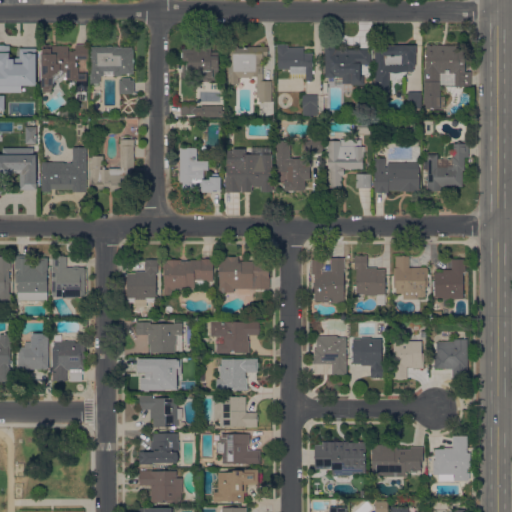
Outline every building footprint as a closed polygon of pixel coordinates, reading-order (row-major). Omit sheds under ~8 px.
[(76,59),(76,61),(77,62),(77,65),(75,66),(79,67),(79,73),(87,73),(87,100),(75,100),(76,86),(76,79),(66,79),(66,72),(63,72),(63,75),(55,81),(55,83),(52,83),(52,91),(43,91),(43,88),(42,88),(42,53),(43,53),(43,44),(46,44),(46,45),(49,45),(49,44),(52,44),(52,46),(69,46),(69,50),(76,50),(75,44),(89,44),(89,59),(76,59)] [(212,44),(212,51),(219,51),(219,79),(210,79),(210,81),(200,81),(200,79),(197,79),(197,77),(187,78),(185,78),(183,77),(182,75),(182,72),(183,71),(183,60),(182,58),(182,51),(183,51),(183,49),(194,49),(194,44),(212,44)] [(248,47),(248,46),(268,46),(268,56),(263,56),(263,58),(261,58),(262,65),(263,65),(263,81),(272,80),(272,101),(260,101),(259,97),(257,97),(257,76),(252,76),(252,77),(238,77),(238,76),(229,76),(228,53),(227,52),(228,47),(230,44),(236,44),(239,47),(248,47)] [(290,68),(278,69),(278,52),(277,44),(288,44),(288,47),(304,47),(304,53),(313,52),(313,54),(312,54),(313,70),(315,70),(315,73),(313,73),(313,80),(306,81),(306,78),(290,78),(290,68)] [(455,72),(440,72),(440,84),(440,108),(424,108),(424,70),(426,70),(426,56),(427,56),(427,44),(430,44),(430,45),(433,45),(433,44),(436,44),(436,45),(458,45),(458,49),(465,49),(465,71),(471,71),(471,86),(455,86),(455,84),(455,72)] [(417,54),(416,54),(416,66),(414,66),(414,71),(406,71),(406,70),(400,70),(400,74),(390,74),(390,93),(379,93),(379,95),(375,95),(375,45),(417,45),(417,54)] [(101,76),(101,81),(99,83),(90,83),(90,74),(92,74),(91,47),(118,46),(118,47),(133,47),(133,50),(134,73),(121,73),(120,76),(116,76),(113,74),(113,70),(104,70),(104,72),(103,72),(103,76),(101,76)] [(325,46),(335,46),(335,49),(371,49),(371,64),(361,64),(361,69),(360,69),(360,76),(364,76),(364,84),(352,84),(352,83),(343,83),(343,77),(325,77),(325,46)] [(0,57),(2,59),(3,58),(17,65),(10,78),(8,77),(6,80),(0,77),(1,75),(0,74),(0,57)] [(122,80),(122,77),(130,77),(130,80),(133,80),(133,81),(134,81),(134,92),(133,92),(133,93),(119,93),(119,80),(122,80)] [(38,114),(19,114),(19,104),(22,104),(22,90),(38,89),(38,114)] [(422,92),(422,108),(408,108),(408,92),(422,92)] [(318,106),(318,115),(303,115),(303,107),(303,95),(318,94),(318,106)] [(222,105),(222,110),(225,110),(225,116),(204,116),(204,115),(195,115),(181,115),(181,103),(183,103),(183,102),(195,102),(195,103),(196,103),(196,107),(202,106),(202,105),(222,105)] [(70,107),(70,115),(61,116),(61,108),(70,107)] [(356,121),(371,121),(371,133),(357,134),(356,121)] [(25,144),(25,126),(36,126),(36,144),(25,144)] [(91,176),(91,157),(93,157),(93,155),(104,155),(104,166),(106,166),(106,169),(109,169),(109,168),(121,168),(120,139),(134,139),(135,167),(132,167),(132,190),(107,191),(107,189),(88,189),(87,176),(91,176)] [(305,190),(277,190),(276,140),(290,139),(290,158),(312,157),(312,166),(310,166),(310,179),(305,179),(305,190)] [(361,139),(361,146),(366,146),(366,151),(363,151),(363,167),(351,167),(351,169),(345,169),(345,168),(345,175),(342,175),(342,180),(341,180),(341,183),(342,183),(342,188),(330,188),(330,168),(328,168),(328,140),(341,140),(341,139),(361,139)] [(325,140),(325,152),(304,152),(304,140),(325,140)] [(452,156),(454,156),(454,143),(457,143),(457,141),(461,141),(461,143),(469,143),(469,157),(465,157),(465,170),(463,170),(463,186),(440,186),(440,190),(428,190),(428,169),(424,169),(424,161),(428,161),(428,153),(438,153),(438,158),(452,158),(452,156)] [(226,151),(232,151),(232,148),(246,148),(246,154),(251,154),(251,147),(271,146),(272,191),(260,191),(260,186),(252,186),(252,191),(225,192),(225,178),(227,178),(226,151)] [(0,154),(5,154),(5,147),(36,147),(36,189),(20,189),(20,172),(11,172),(11,175),(5,175),(6,191),(0,191),(0,154)] [(197,147),(197,160),(209,160),(209,170),(204,170),(204,179),(210,179),(210,176),(213,176),(213,174),(219,174),(219,176),(222,176),(222,191),(212,191),(212,192),(183,192),(183,182),(180,182),(180,147),(197,147)] [(77,157),(77,155),(88,155),(88,174),(72,174),(72,182),(64,182),(64,188),(52,188),(52,189),(42,189),(42,161),(51,161),(51,157),(77,157)] [(420,162),(420,187),(420,191),(401,191),(401,190),(388,190),(388,192),(375,192),(375,167),(374,167),(374,158),(385,158),(385,167),(388,167),(388,162),(420,162)] [(371,173),(371,188),(356,187),(356,173),(371,173)] [(67,267),(73,267),(73,266),(79,266),(79,267),(85,267),(85,268),(86,268),(86,296),(75,296),(75,297),(63,297),(63,296),(54,296),(53,296),(52,256),(58,256),(58,254),(64,254),(64,256),(67,256),(67,267)] [(18,282),(16,282),(16,272),(18,272),(18,269),(16,269),(16,255),(30,255),(30,267),(37,267),(37,257),(48,257),(48,269),(48,300),(18,300),(18,282)] [(234,292),(219,292),(219,285),(220,285),(220,255),(226,255),(226,256),(238,256),(238,260),(258,260),(258,259),(269,259),(270,268),(270,273),(269,273),(269,277),(270,277),(270,288),(234,288),(234,292)] [(377,267),(377,269),(385,269),(386,294),(387,304),(376,304),(376,295),(367,295),(367,294),(357,294),(357,269),(355,269),(355,255),(368,255),(368,267),(377,267)] [(428,267),(428,274),(430,274),(430,276),(428,276),(428,286),(426,286),(426,296),(418,297),(418,298),(403,299),(403,292),(396,292),(396,288),(394,288),(394,267),(396,267),(396,256),(409,255),(410,267),(428,267)] [(0,256),(12,256),(12,269),(10,269),(10,277),(11,277),(11,282),(10,282),(10,293),(12,293),(12,309),(0,309),(0,256)] [(208,281),(208,291),(195,291),(195,288),(176,288),(176,289),(172,289),(172,294),(164,294),(165,259),(181,259),(181,261),(191,261),(191,259),(201,259),(201,258),(214,259),(214,281),(208,281)] [(330,302),(322,302),(322,300),(315,300),(314,271),(331,270),(331,259),(345,258),(345,271),(344,271),(344,302),(330,302)] [(136,271),(145,270),(145,259),(158,259),(159,273),(156,273),(157,297),(156,297),(156,302),(147,302),(147,307),(135,307),(135,302),(128,302),(128,272),(136,272),(136,271)] [(452,269),(452,261),(463,261),(464,298),(443,298),(443,297),(435,297),(435,286),(433,286),(433,280),(435,280),(435,272),(444,272),(444,269),(452,269)] [(217,336),(211,336),(211,321),(225,320),(225,321),(260,321),(260,324),(261,324),(261,331),(260,331),(260,335),(249,335),(249,340),(250,340),(250,352),(235,352),(235,350),(231,350),(231,352),(217,352),(217,336)] [(176,344),(175,344),(175,352),(150,352),(150,343),(148,343),(148,334),(137,334),(137,321),(151,321),(151,323),(175,323),(175,334),(176,334),(176,344)] [(48,368),(48,369),(46,369),(46,368),(31,368),(31,381),(18,381),(18,380),(16,380),(16,369),(19,369),(19,346),(25,346),(25,341),(31,341),(31,335),(32,335),(32,333),(49,333),(49,368),(48,368)] [(0,334),(12,334),(12,349),(11,349),(11,364),(9,364),(9,365),(10,365),(10,368),(12,368),(12,381),(0,381),(0,334)] [(86,367),(85,367),(85,369),(83,369),(83,381),(70,381),(70,369),(67,369),(67,381),(53,381),(53,367),(55,367),(55,364),(53,364),(53,341),(55,341),(55,334),(62,334),(62,340),(76,340),(76,342),(86,342),(86,367)] [(347,374),(332,374),(332,363),(313,364),(313,355),(314,355),(314,348),(317,348),(317,336),(337,335),(337,337),(347,337),(347,374)] [(361,339),(361,337),(371,337),(371,339),(382,339),(382,366),(384,366),(384,377),(371,377),(371,375),(370,375),(370,365),(362,365),(362,363),(353,363),(353,339),(361,339)] [(453,381),(453,369),(445,369),(445,368),(435,368),(435,354),(437,354),(437,343),(439,343),(439,341),(454,341),(454,339),(468,339),(468,381),(453,381)] [(422,353),(424,353),(424,368),(413,368),(413,366),(407,366),(407,378),(403,378),(403,379),(398,379),(393,379),(393,342),(405,342),(405,340),(422,340),(422,353)] [(192,356),(192,357),(195,357),(195,366),(192,366),(192,369),(178,369),(178,356),(192,356)] [(246,377),(248,377),(248,389),(233,389),(233,387),(229,387),(229,390),(217,390),(217,378),(220,378),(220,365),(222,365),(222,358),(258,358),(258,362),(259,362),(259,367),(258,367),(258,371),(246,372),(246,377)] [(164,379),(163,379),(163,390),(137,390),(137,361),(138,361),(138,360),(163,360),(163,361),(164,361),(164,379)] [(154,418),(151,418),(151,409),(140,409),(140,395),(153,395),(153,397),(178,397),(178,408),(182,408),(182,419),(186,426),(154,426),(154,418)] [(246,412),(258,412),(258,426),(246,426),(221,426),(221,420),(215,420),(214,403),(216,403),(216,396),(246,396),(246,412)] [(250,444),(248,444),(248,449),(261,449),(261,463),(223,463),(223,452),(218,452),(218,442),(221,442),(221,440),(220,440),(220,436),(221,436),(221,432),(225,432),(225,433),(250,433),(250,444)] [(178,433),(178,441),(180,441),(180,451),(178,451),(178,455),(179,456),(179,458),(178,459),(178,462),(153,462),(153,464),(140,464),(140,450),(151,450),(151,441),(153,441),(153,433),(178,433)] [(468,452),(471,452),(471,468),(468,468),(468,472),(470,472),(470,479),(468,479),(468,480),(439,481),(439,474),(434,474),(434,460),(435,460),(435,449),(445,449),(445,448),(453,448),(453,435),(468,435),(468,452)] [(348,441),(348,442),(357,442),(357,441),(366,441),(366,472),(355,472),(355,475),(332,475),(332,468),(315,468),(315,444),(323,444),(323,441),(348,441)] [(384,476),(384,474),(373,474),(373,444),(393,444),(393,445),(398,445),(398,449),(411,449),(411,446),(423,446),(423,461),(421,461),(421,470),(418,470),(418,471),(409,472),(409,470),(407,470),(407,476),(384,476)] [(140,484),(140,480),(139,480),(139,476),(140,476),(140,470),(152,469),(152,470),(163,470),(163,469),(172,468),(172,470),(177,470),(177,477),(183,477),(183,492),(182,492),(182,500),(176,500),(176,503),(167,503),(167,500),(164,501),(164,502),(153,502),(153,501),(152,501),(151,484),(140,484)] [(218,471),(233,471),(233,470),(244,470),(244,472),(245,472),(245,469),(259,469),(259,483),(247,484),(247,492),(244,492),(244,501),(214,501),(214,491),(219,491),(218,471)] [(388,501),(388,511),(375,511),(375,501),(388,501)]
